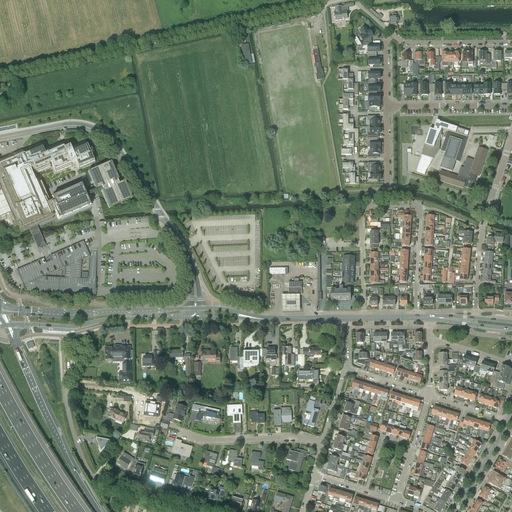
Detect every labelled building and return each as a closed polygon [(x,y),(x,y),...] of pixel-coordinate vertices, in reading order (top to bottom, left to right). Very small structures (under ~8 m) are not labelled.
[(346,12),(343,12),(342,7),(335,8),(336,13),(334,13),(335,15),(336,21),(347,20),(346,12)] [(397,17),(396,17),(396,15),(392,15),(392,17),(389,17),(390,26),(391,27),(393,27),(394,26),(397,26),(397,23),(398,23),(399,22),(399,20),(398,19),(397,19),(397,17)] [(363,28),(359,33),(362,36),(361,38),(365,42),(365,44),(373,44),(373,38),(372,37),(372,36),(371,35),(373,34),(368,29),(366,31),(363,28)] [(245,63),(252,61),(249,45),(241,46),(245,63)] [(369,56),(375,56),(375,53),(376,52),(380,52),(380,51),(381,51),(381,47),(379,47),(379,46),(367,46),(367,56),(369,56)] [(320,79),(323,79),(318,50),(313,51),(315,64),(314,64),(315,68),(316,67),(317,75),(318,80),(320,79)] [(473,53),(472,53),(471,52),(469,52),(469,53),(463,53),(463,68),(466,68),(466,63),(468,63),(468,66),(473,66),(473,53)] [(501,62),(501,52),(493,53),(493,62),(491,62),(491,69),(496,69),(496,62),(501,62)] [(402,65),(407,65),(407,62),(410,62),(410,53),(404,54),(404,57),(402,57),(402,65)] [(427,61),(430,61),(431,67),(434,67),(434,70),(439,70),(439,58),(434,58),(434,53),(427,53),(427,61)] [(485,64),(490,64),(490,55),(486,55),(486,53),(479,53),(479,61),(485,61),(485,64)] [(375,58),(375,56),(369,56),(369,65),(370,65),(373,65),(374,65),(374,66),(379,66),(379,65),(380,65),(380,59),(376,59),(375,58)] [(353,80),(353,74),(348,74),(348,70),(343,70),(338,70),(338,75),(343,75),(343,80),(353,80)] [(380,79),(380,73),(379,73),(379,72),(375,72),(375,73),(374,73),(374,71),(370,71),(370,73),(369,73),(369,80),(366,80),(366,83),(368,83),(369,83),(375,83),(375,80),(376,80),(376,79),(380,79)] [(358,84),(356,84),(353,84),(353,80),(343,80),(343,85),(348,85),(348,90),(358,90),(358,84)] [(441,96),(441,82),(435,82),(435,85),(431,85),(431,91),(434,91),(435,92),(435,96),(441,96)] [(380,92),(380,86),(376,86),(376,85),(375,85),(375,83),(369,83),(369,92),(375,92),(380,92)] [(501,90),(504,90),(504,84),(494,84),(494,95),(500,95),(500,92),(501,91),(501,90)] [(411,97),(411,96),(411,85),(400,85),(401,92),(403,92),(404,93),(404,96),(406,96),(406,97),(411,97)] [(411,85),(411,96),(411,97),(416,97),(416,96),(417,96),(417,93),(417,92),(417,91),(420,91),(420,85),(411,85)] [(431,91),(431,85),(421,85),(421,96),(428,96),(428,92),(428,91),(431,91)] [(358,90),(348,90),(348,95),(343,95),(343,100),(353,100),(353,96),(358,96),(358,94),(358,92),(358,90)] [(369,102),(380,102),(381,102),(381,98),(380,98),(380,96),(377,96),(376,95),(375,95),(375,92),(369,92),(368,92),(368,102),(369,102)] [(353,100),(343,100),(343,105),(338,105),(338,111),(344,111),(344,110),(349,110),(349,106),(353,106),(353,100)] [(380,108),(380,102),(369,102),(369,112),(376,111),(375,111),(375,109),(376,109),(377,108),(380,108)] [(343,126),(353,125),(353,120),(348,120),(348,115),(338,115),(338,121),(343,121),(343,126)] [(380,126),(380,120),(377,120),(377,116),(367,117),(367,120),(370,120),(370,126),(370,127),(380,126)] [(415,174),(420,175),(425,177),(426,171),(439,150),(442,129),(467,137),(469,132),(440,123),(440,122),(436,121),(433,130),(430,129),(415,174)] [(358,130),(356,130),(353,130),(353,125),(343,126),(343,131),(348,131),(348,135),(358,135),(358,130)] [(377,137),(377,133),(380,133),(380,126),(370,127),(370,126),(367,126),(367,137),(377,137)] [(459,162),(467,139),(447,133),(441,151),(445,153),(440,168),(452,172),(456,161),(459,162)] [(346,146),(353,146),(353,142),(358,141),(358,135),(348,135),(348,140),(343,140),(343,146),(346,146)] [(380,148),(380,141),(377,141),(377,138),(367,138),(367,148),(370,148),(380,148)] [(51,163),(55,173),(71,166),(72,168),(77,166),(78,169),(94,162),(97,168),(89,172),(97,189),(101,187),(110,208),(119,204),(120,207),(126,205),(124,202),(130,199),(123,182),(118,184),(109,163),(100,167),(94,151),(90,153),(86,143),(70,149),(69,147),(64,149),(62,144),(46,150),(46,149),(47,148),(44,143),(25,151),(25,152),(0,162),(0,189),(0,190),(0,189),(0,217),(10,213),(15,225),(21,222),(23,228),(29,226),(33,235),(35,234),(38,233),(34,224),(38,223),(38,222),(53,216),(55,221),(90,206),(81,186),(46,201),(38,180),(35,181),(32,174),(34,173),(34,174),(50,167),(49,164),(51,163)] [(353,146),(346,146),(346,151),(341,151),(341,159),(344,159),(344,156),(352,156),(351,154),(354,154),(354,146),(353,146)] [(380,154),(380,148),(370,148),(371,154),(368,154),(368,158),(378,158),(377,154),(380,154)] [(441,172),(438,181),(463,189),(464,188),(464,187),(473,190),(474,185),(475,186),(476,186),(477,185),(477,184),(475,183),(477,176),(479,177),(487,151),(478,148),(476,155),(475,154),(474,158),(475,158),(474,161),(467,158),(463,168),(462,169),(461,170),(460,169),(457,177),(449,174),(449,173),(447,173),(447,174),(441,172)] [(346,162),(342,162),(343,170),(348,170),(348,174),(355,174),(355,166),(353,166),(353,164),(346,164),(346,162)] [(381,173),(381,167),(378,167),(378,163),(368,163),(368,173),(371,173),(381,173)] [(381,180),(381,173),(371,173),(371,179),(368,179),(368,183),(378,183),(378,180),(381,180)] [(345,180),(350,180),(350,185),(359,185),(359,184),(359,178),(355,178),(355,174),(348,174),(345,174),(345,180)] [(404,219),(403,223),(411,223),(411,217),(409,217),(409,214),(404,214),(398,214),(398,218),(404,219)] [(465,235),(464,238),(472,239),(472,233),(463,232),(464,229),(459,228),(458,234),(465,235)] [(370,232),(370,239),(378,239),(378,232),(378,230),(374,230),(374,232),(370,232)] [(486,246),(489,246),(489,248),(489,249),(493,249),(494,241),(503,242),(504,235),(495,234),(494,239),(487,238),(486,246)] [(378,239),(370,239),(370,245),(371,245),(371,249),(378,249),(378,245),(378,239)] [(343,284),(343,287),(339,287),(339,290),(331,290),(332,300),(351,300),(350,289),(348,290),(348,284),(353,284),(354,257),(345,257),(345,266),(343,266),(342,284),(343,284)] [(294,283),(289,283),(289,285),(289,295),(300,295),(302,295),(301,285),(301,283),(299,283),(299,279),(294,279),(294,283)] [(511,294),(506,294),(506,289),(502,289),(502,296),(505,296),(505,304),(511,304),(511,294)] [(300,295),(289,295),(282,295),(282,304),(282,312),(300,312),(300,304),(300,295)] [(424,306),(433,306),(433,299),(426,299),(426,296),(424,296),(424,299),(423,299),(424,306)] [(499,302),(499,297),(493,297),(493,298),(485,298),(485,305),(493,305),(493,302),(499,302)] [(398,333),(398,342),(398,346),(402,346),(402,350),(407,349),(407,346),(406,346),(405,342),(404,342),(404,333),(398,333)] [(363,343),(370,343),(369,337),(366,337),(366,339),(363,339),(363,334),(356,334),(357,344),(363,343)] [(415,343),(421,343),(421,334),(415,334),(415,338),(413,338),(413,340),(410,340),(410,343),(410,345),(415,345),(415,343)] [(115,348),(106,348),(106,360),(107,360),(107,361),(108,361),(108,362),(109,363),(110,363),(110,362),(111,362),(112,361),(112,360),(113,360),(113,358),(123,358),(123,359),(127,359),(127,363),(123,363),(123,373),(119,373),(120,383),(133,383),(132,373),(130,373),(130,363),(130,359),(133,359),(133,351),(130,351),(130,348),(121,348),(121,346),(115,346),(115,348)] [(294,355),(291,355),(291,347),(284,347),(284,349),(284,352),(284,355),(283,355),(283,366),(294,366),(294,355)] [(303,349),(303,355),(304,355),(304,357),(309,357),(309,358),(314,358),(314,356),(322,356),(322,347),(309,347),(309,349),(303,349)] [(241,369),(240,357),(237,357),(237,348),(230,348),(230,362),(237,362),(237,369),(241,369)] [(276,355),(275,355),(275,348),(271,348),(268,348),(267,348),(267,349),(262,349),(262,357),(265,357),(265,359),(271,359),(271,360),(276,360),(276,355)] [(244,369),(244,368),(247,368),(247,364),(250,364),(250,365),(251,365),(251,364),(255,364),(255,366),(259,366),(259,357),(261,357),(261,358),(262,358),(262,349),(255,349),(255,353),(251,353),(251,351),(243,351),(243,357),(240,357),(241,369),(244,369)] [(179,360),(185,360),(186,376),(191,376),(190,354),(183,354),(183,351),(172,351),(172,357),(167,357),(168,365),(176,365),(175,358),(179,358),(179,360)] [(204,351),(204,359),(215,359),(215,364),(220,364),(220,355),(216,355),(216,352),(210,352),(210,351),(204,351)] [(362,351),(362,353),(359,354),(359,359),(357,359),(357,363),(365,366),(365,365),(368,366),(370,360),(368,360),(368,353),(367,353),(367,351),(362,351)] [(416,353),(416,356),(413,356),(413,361),(422,361),(421,353),(416,353)] [(468,367),(471,358),(464,356),(462,362),(460,361),(458,368),(461,369),(462,364),(466,365),(465,366),(468,367)] [(144,363),(142,363),(142,367),(155,367),(155,363),(152,363),(152,357),(144,357),(144,363)] [(376,369),(376,367),(378,363),(379,357),(378,357),(376,358),(375,362),(372,361),(370,360),(368,366),(370,366),(370,367),(376,369)] [(473,372),(476,373),(478,367),(475,366),(477,360),(471,358),(468,367),(470,368),(471,367),(474,368),(473,372)] [(489,364),(482,362),(481,368),(478,367),(476,373),(479,374),(480,371),(486,373),(488,367),(489,364)] [(408,380),(410,373),(413,365),(410,364),(407,372),(405,371),(402,378),(408,380)] [(494,379),(496,373),(493,372),(495,366),(489,364),(488,367),(486,373),(489,373),(492,374),(491,378),(494,379)] [(500,374),(496,373),(494,379),(492,387),(503,390),(505,384),(509,385),(511,375),(511,369),(502,366),(500,374)] [(415,379),(417,372),(418,369),(416,368),(414,374),(410,373),(408,380),(414,381),(415,379)] [(319,382),(322,382),(320,375),(318,375),(318,371),(313,371),(313,372),(303,372),(303,371),(298,371),(298,377),(303,377),(303,380),(313,380),(313,384),(317,384),(318,384),(319,384),(319,382)] [(420,383),(422,377),(423,373),(420,372),(417,372),(415,379),(414,381),(420,383)] [(354,400),(356,395),(357,392),(358,389),(360,382),(354,381),(352,387),(354,388),(352,395),(350,394),(348,398),(354,400)] [(459,397),(461,389),(464,382),(461,382),(459,388),(456,387),(454,395),(459,397)] [(464,398),(466,391),(468,384),(466,383),(464,390),(461,389),(459,397),(464,398)] [(371,393),(375,394),(377,388),(371,386),(371,388),(369,393),(368,395),(370,396),(371,393)] [(478,403),(483,404),(485,397),(488,388),(485,387),(484,393),(483,396),(480,395),(478,401),(478,403)] [(380,396),(383,390),(377,388),(375,394),(374,397),(376,398),(377,395),(380,396)] [(146,416),(160,417),(160,401),(167,402),(167,397),(156,396),(156,403),(146,402),(146,416)] [(400,405),(402,406),(406,407),(407,404),(409,398),(403,396),(401,403),(400,405)] [(498,409),(499,406),(502,407),(505,398),(501,397),(499,401),(495,400),(493,408),(498,409)] [(414,400),(409,398),(407,404),(406,407),(408,408),(411,409),(412,406),(414,400)] [(314,427),(319,410),(313,408),(315,402),(309,400),(305,414),(310,416),(309,421),(306,420),(304,425),(314,427)] [(347,403),(344,412),(356,416),(360,403),(351,400),(350,404),(347,403)] [(423,405),(420,404),(420,402),(414,400),(412,406),(411,409),(414,410),(421,412),(423,405)] [(162,420),(169,422),(172,423),(173,419),(181,422),(186,406),(177,404),(174,415),(170,414),(166,416),(166,417),(164,416),(162,420)] [(193,405),(192,410),(200,412),(199,413),(196,421),(201,422),(204,415),(205,415),(205,417),(215,419),(219,420),(220,417),(218,416),(219,410),(193,405)] [(239,413),(241,413),(241,406),(228,407),(228,413),(234,413),(234,423),(240,423),(239,413)] [(123,423),(127,415),(109,408),(108,411),(111,412),(108,418),(123,423)] [(280,411),(274,411),(275,425),(281,425),(281,422),(290,421),(290,415),(291,415),(291,411),(290,411),(290,408),(280,409),(280,411)] [(441,418),(444,410),(439,408),(434,422),(437,423),(439,417),(441,418)] [(449,420),(451,421),(454,413),(449,411),(448,413),(446,419),(444,425),(447,426),(449,420)] [(257,424),(265,424),(264,415),(258,415),(258,414),(257,414),(257,412),(249,413),(249,419),(251,419),(251,420),(251,421),(251,423),(257,423),(257,424)] [(454,413),(451,421),(449,427),(451,428),(452,428),(454,421),(456,422),(459,415),(454,413)] [(343,416),(341,422),(352,426),(353,423),(354,424),(356,420),(361,422),(362,419),(352,416),(351,418),(343,416)] [(465,427),(466,425),(468,426),(471,418),(465,417),(464,420),(462,419),(459,427),(464,428),(465,427)] [(476,420),(471,418),(468,426),(466,432),(466,433),(469,433),(471,427),(473,428),(476,420)] [(169,422),(162,420),(160,427),(167,429),(169,422)] [(391,434),(394,425),(391,424),(392,420),(389,420),(387,426),(385,433),(391,434)] [(483,431),(484,428),(485,423),(480,421),(480,424),(478,429),(476,436),(478,436),(480,430),(483,431)] [(352,426),(341,422),(339,429),(347,431),(349,425),(352,426)] [(396,429),(393,428),(394,425),(391,434),(397,436),(400,426),(401,424),(398,423),(396,429)] [(490,425),(485,423),(484,428),(483,431),(481,437),(483,438),(484,435),(487,435),(488,432),(490,425)] [(403,438),(405,432),(406,428),(400,426),(397,436),(403,438)] [(444,435),(445,431),(428,426),(426,432),(433,434),(434,434),(435,432),(444,435)] [(153,437),(154,432),(144,430),(144,433),(139,432),(138,439),(149,441),(150,437),(153,437)] [(440,440),(438,439),(432,437),(433,434),(426,432),(424,438),(437,442),(440,442),(440,440)] [(343,444),(345,438),(337,435),(335,442),(343,444)] [(108,444),(111,441),(103,439),(103,440),(94,438),(94,442),(99,442),(98,444),(101,453),(104,449),(107,450),(108,444)] [(437,442),(424,438),(423,444),(432,446),(433,442),(437,444),(437,442)] [(470,438),(468,443),(478,449),(481,445),(470,438)] [(511,464),(511,439),(502,456),(504,457),(503,459),(509,462),(511,464)] [(190,457),(193,447),(178,443),(179,441),(176,440),(172,452),(190,457)] [(478,449),(468,443),(465,441),(464,444),(470,447),(469,449),(476,454),(478,449)] [(345,445),(343,444),(335,442),(333,449),(337,450),(335,454),(341,456),(347,458),(350,458),(351,455),(348,454),(347,454),(342,452),(342,451),(345,445)] [(432,446),(423,444),(421,450),(434,453),(434,451),(431,450),(432,446)] [(373,456),(374,450),(366,447),(364,453),(366,453),(366,454),(373,456)] [(469,449),(466,454),(473,458),(476,454),(469,449)] [(241,468),(242,459),(237,458),(238,451),(229,450),(228,462),(234,463),(233,466),(241,468)] [(305,457),(307,453),(297,450),(296,453),(289,451),(286,459),(291,461),(289,470),(298,472),(303,457),(305,457)] [(465,456),(463,458),(470,463),(473,458),(466,454),(460,450),(459,453),(465,456)] [(213,467),(214,465),(214,466),(218,455),(206,452),(202,462),(207,464),(206,466),(213,468),(211,473),(215,474),(216,468),(213,467)] [(263,471),(264,462),(257,461),(258,458),(260,459),(261,453),(252,452),(250,466),(259,467),(258,470),(263,471)] [(122,457),(117,463),(121,466),(120,467),(125,470),(126,469),(127,467),(130,469),(134,462),(135,461),(132,459),(133,459),(124,453),(122,457)] [(357,457),(364,459),(363,462),(370,464),(372,458),(364,456),(358,454),(357,457)] [(339,466),(344,468),(347,469),(350,458),(347,458),(341,456),(340,459),(346,461),(345,466),(339,464),(339,466)] [(331,457),(329,463),(336,466),(338,459),(333,457),(331,457)] [(418,457),(416,463),(426,466),(429,467),(432,468),(433,466),(424,463),(425,459),(418,457)] [(468,467),(470,463),(463,458),(461,457),(458,462),(468,467)] [(511,464),(509,462),(503,459),(502,461),(501,460),(495,468),(500,471),(503,466),(504,467),(505,465),(511,468),(511,464)] [(134,462),(130,469),(134,471),(133,474),(140,476),(143,468),(144,468),(145,465),(137,462),(138,461),(135,460),(135,461),(134,462)] [(361,468),(368,470),(370,464),(363,462),(356,460),(355,463),(362,465),(361,468)] [(338,466),(336,466),(329,463),(327,470),(336,473),(338,466)] [(416,463),(415,469),(424,472),(426,466),(416,463)] [(153,469),(150,480),(163,484),(167,473),(166,473),(168,469),(160,467),(159,468),(157,467),(158,466),(155,465),(154,469),(153,469)] [(462,476),(465,471),(457,466),(454,471),(462,476)] [(359,473),(366,476),(368,470),(361,468),(359,473)] [(425,472),(424,472),(415,469),(413,475),(423,478),(425,478),(426,476),(424,475),(425,472)] [(364,482),(366,476),(359,473),(351,471),(351,473),(355,475),(354,478),(364,482)] [(462,476),(454,471),(451,476),(451,477),(459,481),(462,476)] [(511,482),(493,472),(490,478),(499,484),(500,483),(502,484),(505,486),(505,487),(507,488),(508,488),(509,489),(510,487),(511,488),(511,487),(511,482)] [(185,485),(186,483),(192,485),(193,480),(185,477),(176,475),(175,481),(173,480),(171,485),(173,485),(172,488),(180,491),(182,484),(185,485)] [(413,496),(414,494),(415,489),(416,487),(419,478),(413,476),(412,479),(416,480),(413,488),(409,487),(407,495),(413,496)] [(459,481),(451,477),(448,482),(456,486),(459,481)] [(499,484),(490,478),(487,482),(499,489),(500,487),(507,491),(506,492),(508,493),(511,487),(511,488),(510,487),(509,489),(508,488),(507,488),(505,487),(505,486),(502,484),(500,483),(499,484)] [(456,486),(448,482),(445,487),(453,492),(456,486)] [(434,487),(432,489),(438,493),(438,492),(436,491),(437,489),(438,489),(440,486),(436,483),(434,487)] [(415,489),(414,494),(413,496),(419,498),(423,484),(421,484),(419,488),(416,487),(415,489)] [(325,495),(327,488),(320,486),(318,492),(325,495)] [(482,491),(492,497),(493,495),(491,494),(491,495),(489,494),(491,490),(485,486),(482,491)] [(215,498),(218,499),(218,497),(223,498),(226,489),(224,488),(219,487),(218,492),(211,490),(210,493),(204,491),(202,497),(214,501),(215,498)] [(333,499),(334,497),(335,491),(329,489),(328,495),(327,495),(326,497),(325,499),(324,504),(327,504),(328,502),(329,498),(333,499)] [(441,494),(443,495),(449,499),(452,494),(444,489),(441,494)] [(489,498),(491,499),(492,497),(482,491),(479,496),(485,500),(487,496),(489,497),(489,498)] [(288,511),(293,498),(277,493),(274,502),(280,504),(281,502),(285,503),(282,511),(273,511),(274,510),(271,509),(269,511),(288,511)] [(347,494),(346,499),(345,501),(345,503),(351,505),(353,496),(347,494)] [(449,499),(443,495),(440,500),(446,504),(449,499)] [(240,509),(244,498),(239,497),(239,499),(232,497),(230,505),(237,507),(237,508),(240,509)] [(484,510),(485,510),(486,508),(484,507),(483,508),(481,507),(484,503),(477,499),(474,504),(484,510)] [(251,511),(257,511),(261,503),(253,500),(249,511),(251,511)] [(446,504),(440,500),(437,505),(443,509),(446,504)] [(371,509),(372,505),(372,503),(367,501),(365,507),(364,511),(363,511),(366,511),(367,508),(371,509)]
